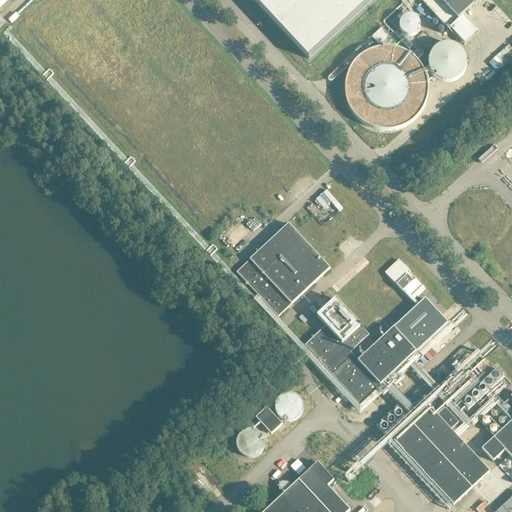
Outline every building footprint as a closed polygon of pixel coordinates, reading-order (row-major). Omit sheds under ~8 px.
[(253,0),(309,60),(373,0),(253,0)] [(439,0),(459,20),(474,6),(467,0),(439,0)] [(16,14),(9,21),(12,24),(19,17),(16,14)] [(425,20),(404,16),(401,34),(421,38),(425,20)] [(502,53),(491,63),(499,72),(510,62),(502,53)] [(329,192),(326,195),(335,203),(338,200),(329,192)] [(330,269),(303,240),(288,225),(237,273),(278,318),(330,269)] [(399,261),(385,274),(412,303),(425,290),(399,261)] [(425,300),(358,362),(350,353),(369,336),(336,300),(317,318),(325,326),(304,346),(360,406),(447,324),(425,300)] [(456,361),(451,365),(455,370),(460,366),(456,361)] [(505,451),(510,456),(511,458),(511,399),(511,400),(511,421),(482,450),(493,462),(505,451)] [(437,416),(430,409),(394,442),(454,506),(490,473),(451,431),(459,423),(445,408),(437,416)] [(256,419),(271,435),(282,425),(267,409),(256,419)] [(283,459),(300,477),(306,471),(289,453),(283,459)] [(349,511),(350,511),(328,487),(334,481),(317,464),(291,488),(288,484),(282,483),(281,491),(283,491),(285,493),(265,511),(349,511)] [(511,511),(511,497),(496,511),(511,511)]
